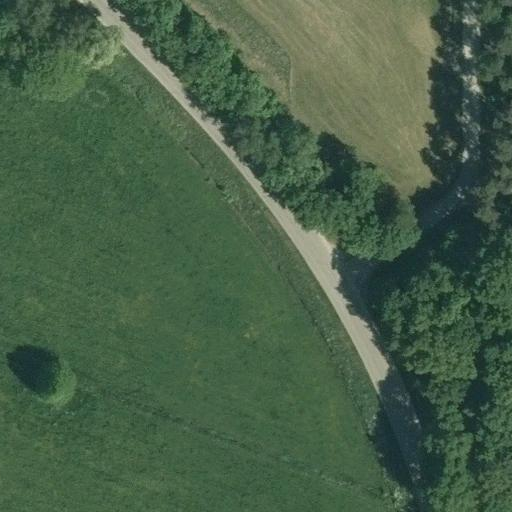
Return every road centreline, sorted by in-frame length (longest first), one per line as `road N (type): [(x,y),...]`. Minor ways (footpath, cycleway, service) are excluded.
road 1 (unclassified): [(333,279),(235,145),(97,0)]
road 2 (unclassified): [(333,279),(464,190),(472,159),(473,0)]
road 3 (unclassified): [(434,511),(399,409),(333,279)]
